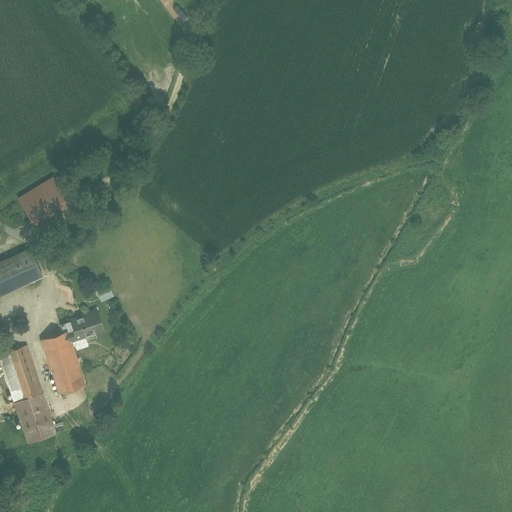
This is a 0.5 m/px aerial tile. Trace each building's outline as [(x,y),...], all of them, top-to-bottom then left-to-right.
[(59,176),(23,197),(39,226),(75,205),(59,176)] [(34,248),(0,263),(0,298),(47,277),(34,248)] [(115,296),(110,285),(100,289),(105,301),(115,296)] [(107,329),(100,308),(67,319),(71,328),(75,340),(107,329)] [(71,328),(45,337),(63,392),(89,383),(75,340),(71,328)] [(45,391),(30,344),(1,353),(17,400),(45,391)] [(45,391),(17,400),(31,443),(60,434),(45,391)]
